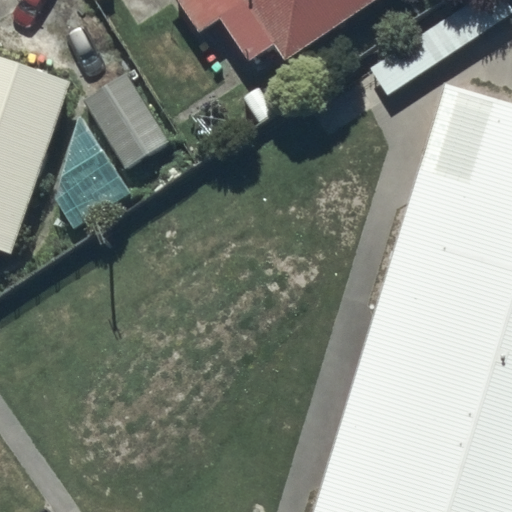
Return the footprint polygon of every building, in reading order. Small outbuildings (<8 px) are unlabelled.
[(293,78),(409,0),(174,0),(208,49),(229,35),(258,78),(282,62),(293,78)] [(511,3),(509,0),(467,0),(370,63),(387,90),(511,8),(511,3)] [(0,263),(20,270),(80,98),(0,69),(0,263)] [(90,114),(132,182),(176,156),(134,87),(90,114)] [(511,511),(511,110),(449,92),(322,511),(511,511)]
